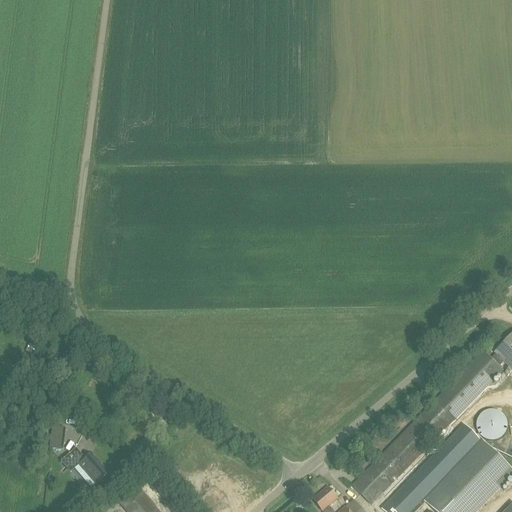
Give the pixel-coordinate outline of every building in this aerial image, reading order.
[(351,486),(372,506),(502,371),(498,367),(503,362),(511,370),(511,333),(494,353),(495,354),(490,359),(482,352),(351,486)] [(28,347),(35,352),(38,348),(30,343),(28,347)] [(485,440),(491,442),(496,441),(501,438),(505,433),(507,428),(507,423),(505,418),(502,415),(499,412),(493,410),(487,411),(482,413),(479,416),(476,421),(475,424),(476,429),(477,433),(479,436),(481,438),(485,440)] [(65,429),(53,428),(51,448),(62,450),(65,429)] [(424,501),(435,511),(480,511),(511,479),(511,469),(483,441),(424,501)] [(80,465),(95,483),(107,472),(92,454),(86,460),(76,448),(61,462),(67,469),(80,458),(83,462),(80,465)] [(118,503),(125,511),(158,511),(138,487),(118,503)] [(363,511),(354,501),(340,511),(333,511),(329,507),(337,500),(327,488),(314,499),(324,511),(363,511)]
